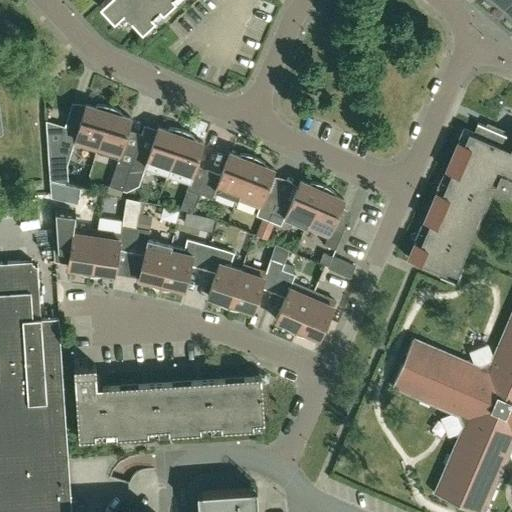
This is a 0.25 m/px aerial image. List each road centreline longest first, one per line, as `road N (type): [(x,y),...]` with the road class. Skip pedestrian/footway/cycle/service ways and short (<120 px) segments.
road 1 (residential): [(249,118),(110,63),(45,0)]
road 2 (residential): [(325,378),(219,332),(96,314)]
road 3 (residential): [(402,187),(325,378)]
road 4 (residential): [(402,187),(249,118)]
road 5 (residential): [(465,39),(402,187)]
road 6 (residential): [(176,511),(173,466),(244,456),(278,471)]
road 7 (residential): [(249,118),(303,0)]
